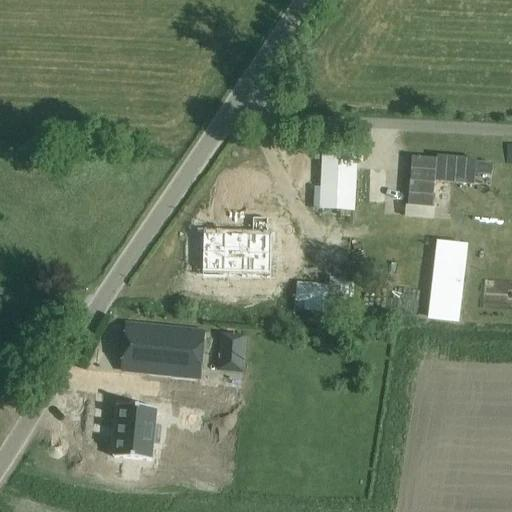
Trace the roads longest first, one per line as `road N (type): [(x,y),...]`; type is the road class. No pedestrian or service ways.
road 1 (unclassified): [(0,463),(234,105)]
road 2 (unclassified): [(511,130),(280,119),(234,105)]
road 3 (unclassified): [(234,105),(306,0)]
